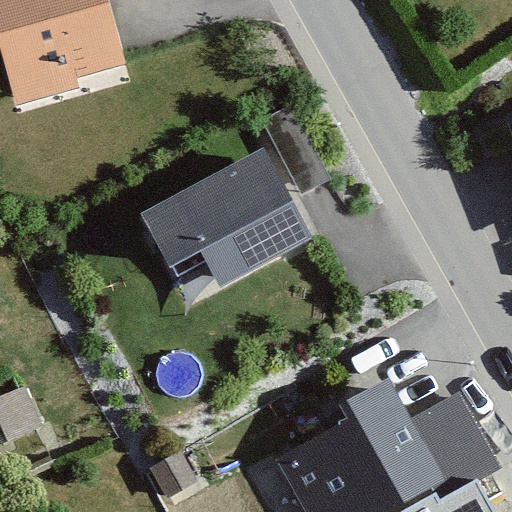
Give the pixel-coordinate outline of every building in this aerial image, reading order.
[(0,0),(0,104),(123,70),(103,0),(0,0)] [(511,127),(499,133),(511,168),(511,127)] [(251,151),(121,210),(147,269),(172,258),(191,299),(297,251),(251,151)] [(0,433),(40,416),(23,377),(0,386),(0,433)] [(377,379),(254,449),(290,511),(383,511),(427,487),(434,499),(492,466),(452,396),(403,424),(377,379)]
